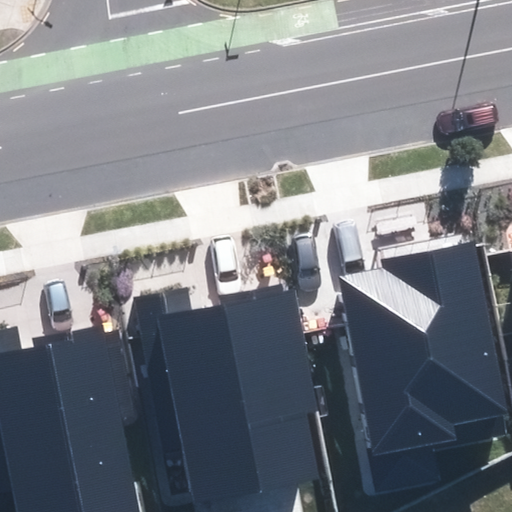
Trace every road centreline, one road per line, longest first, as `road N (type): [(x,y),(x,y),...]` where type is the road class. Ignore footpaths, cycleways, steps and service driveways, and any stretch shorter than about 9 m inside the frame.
road 1 (residential): [(123,124),(511,49)]
road 2 (residential): [(0,147),(123,124)]
road 3 (residential): [(123,124),(107,0)]
